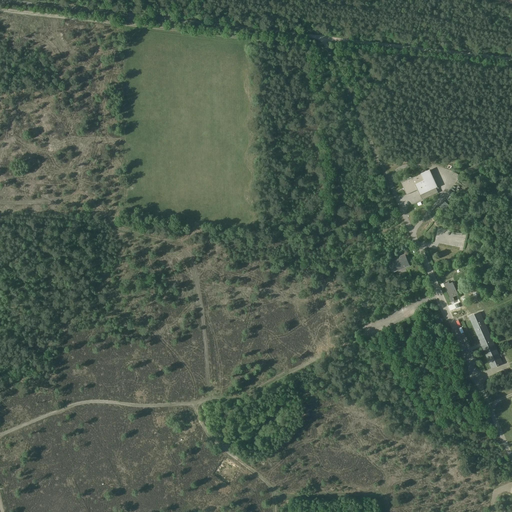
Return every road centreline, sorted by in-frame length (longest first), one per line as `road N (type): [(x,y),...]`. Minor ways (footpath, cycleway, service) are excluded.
road 1 (unclassified): [(0,0),(511,58)]
road 2 (track): [(0,437),(82,402),(242,398),(362,335)]
road 3 (track): [(511,67),(345,48),(331,58)]
road 4 (track): [(194,403),(216,444),(268,484),(273,511)]
